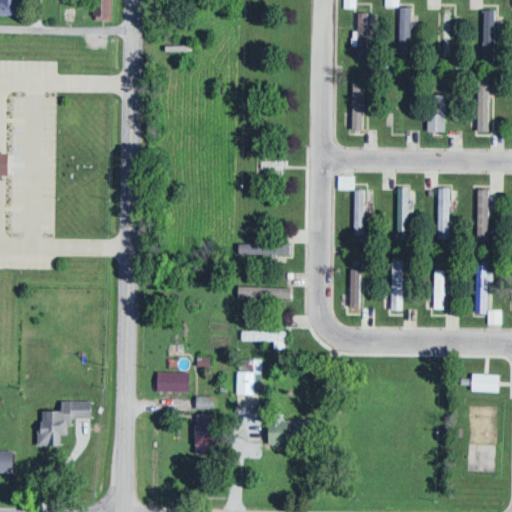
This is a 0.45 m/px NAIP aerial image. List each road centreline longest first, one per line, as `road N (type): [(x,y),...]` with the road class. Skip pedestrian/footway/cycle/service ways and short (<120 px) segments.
road 1 (residential): [(324,0),(326,323),(334,336),(348,338),(511,342)]
road 2 (tertiary): [(123,511),(134,0)]
road 3 (residential): [(205,511),(0,511)]
road 4 (residential): [(322,158),(511,158)]
road 5 (residential): [(134,33),(0,28)]
